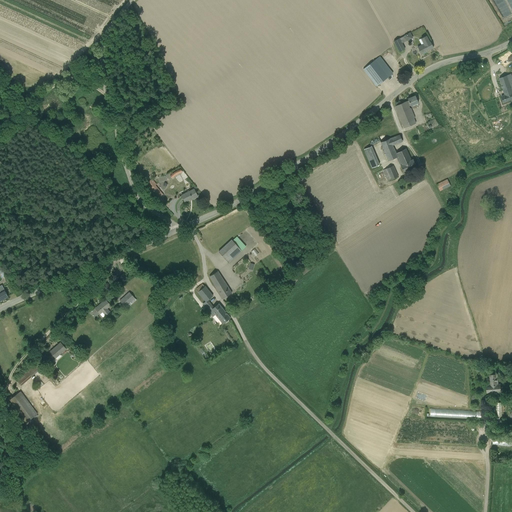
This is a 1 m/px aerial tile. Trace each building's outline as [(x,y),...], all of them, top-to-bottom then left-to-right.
[(421,39),(423,44),(418,47),(421,54),(433,48),(430,41),(429,41),(426,36),(421,39)] [(404,49),(401,44),(399,38),(393,41),(398,52),(404,49)] [(511,52),(500,58),(503,64),(511,60),(511,52)] [(388,77),(375,60),(363,69),(376,86),(388,77)] [(504,103),(511,99),(511,76),(511,74),(499,78),(505,95),(501,96),(504,103)] [(409,107),(418,103),(415,96),(408,99),(408,100),(395,106),(404,128),(416,123),(414,118),(415,118),(411,108),(410,108),(409,107)] [(404,172),(412,168),(416,166),(413,159),(411,160),(406,148),(396,153),(392,146),(402,141),(399,135),(380,142),(388,161),(396,158),(404,172)] [(372,168),(379,165),(371,146),(364,149),(372,168)] [(393,165),(383,170),(388,181),(398,177),(393,165)] [(179,170),(177,171),(175,172),(173,173),(171,175),(170,176),(172,178),(177,174),(182,172),(181,169),(179,170)] [(160,200),(161,199),(160,198),(163,195),(159,189),(155,185),(156,184),(152,179),(150,180),(148,182),(146,180),(144,182),(146,183),(160,200)] [(450,185),(447,179),(436,185),(440,191),(450,185)] [(181,195),(185,202),(191,199),(192,199),(198,197),(194,189),(181,195)] [(242,251),(232,240),(218,252),(228,263),(242,251)] [(254,257),(259,253),(255,248),(250,252),(254,257)] [(214,285),(222,299),(231,294),(218,271),(209,276),(214,285)] [(0,301),(8,297),(2,285),(0,285),(0,301)] [(215,315),(222,324),(230,318),(219,304),(214,308),(208,300),(213,296),(205,286),(198,292),(205,301),(202,304),(212,317),(215,315)] [(168,302),(172,296),(163,291),(160,297),(163,299),(167,301),(168,302)] [(129,292),(119,301),(125,307),(135,298),(129,292)] [(108,309),(111,306),(106,300),(95,308),(100,314),(102,313),(105,316),(110,312),(108,309)] [(56,358),(66,349),(61,343),(50,352),(56,358)] [(21,385),(41,369),(36,363),(17,380),(21,385)] [(499,384),(498,374),(489,375),(490,385),(487,386),(487,393),(501,392),(501,384),(499,384)] [(37,414),(23,395),(20,392),(9,401),(13,404),(26,422),(37,414)] [(482,411),(471,410),(431,408),(430,417),(482,420),(482,411)]
